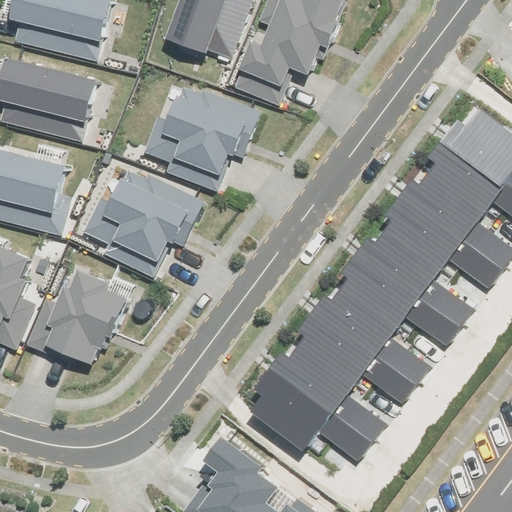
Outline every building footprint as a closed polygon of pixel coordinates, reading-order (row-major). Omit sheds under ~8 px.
[(23,0),(20,19),(25,20),(21,40),(102,58),(107,36),(111,37),(119,0),(23,0)] [(191,0),(179,32),(235,53),(254,0),(191,0)] [(273,0),(269,10),(282,15),(271,43),(260,39),(243,84),(283,99),(297,63),(318,71),(330,40),(337,42),(353,0),(352,0),(273,0)] [(16,55),(6,100),(11,101),(7,122),(88,140),(93,118),(97,119),(106,75),(16,55)] [(189,85),(173,128),(194,136),(182,169),(225,185),(238,150),(252,155),(269,108),(208,86),(206,91),(189,85)] [(444,161),(429,181),(481,219),(497,197),(511,208),(511,124),(488,107),(474,125),(464,117),(436,154),(444,161)] [(0,143),(0,212),(66,228),(75,193),(67,191),(74,161),(0,143)] [(134,168),(114,210),(134,219),(119,251),(160,271),(176,237),(190,244),(212,198),(152,170),(149,176),(134,168)] [(404,218),(388,239),(441,278),(456,259),(493,286),(511,260),(511,241),(481,219),(429,181),(422,176),(395,212),(404,218)] [(360,275),(344,296),(395,335),(412,313),(450,341),(476,305),(441,278),(388,239),(379,232),(352,268),(360,275)] [(0,248),(0,336),(22,345),(40,297),(30,293),(36,278),(29,275),(37,254),(4,241),(1,248),(0,248)] [(88,265),(80,286),(72,283),(57,321),(63,324),(56,341),(99,358),(106,341),(111,343),(116,331),(122,333),(138,293),(117,285),(120,278),(88,265)] [(317,332),(302,353),(354,391),(369,370),(407,398),(434,362),(416,349),(395,335),(344,296),(336,289),(309,326),(317,332)] [(273,391),(260,409),(313,448),(326,430),(366,459),(394,421),(354,391),(302,353),(293,346),(265,384),(273,391)] [(275,463),(232,430),(211,457),(226,468),(216,480),(222,485),(207,504),(217,511),(323,511),(269,471),(275,463)]
